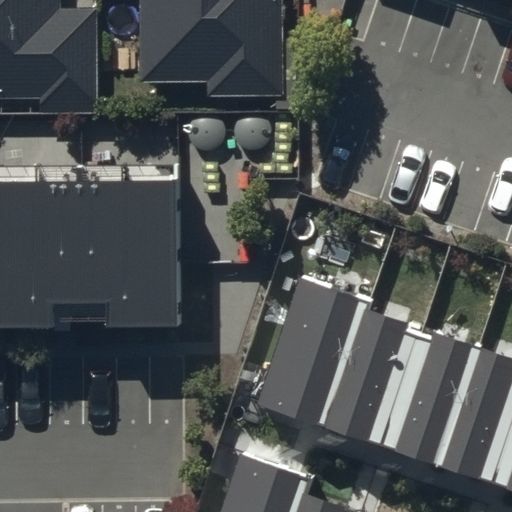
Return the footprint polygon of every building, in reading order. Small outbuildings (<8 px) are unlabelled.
[(0,0),(0,85),(41,85),(41,101),(96,101),(95,0),(0,0)] [(138,0),(140,68),(207,70),(207,83),(282,84),(280,0),(138,0)] [(176,262),(175,187),(81,188),(0,188),(0,314),(50,314),(50,299),(112,298),(112,313),(176,312),(176,262)] [(326,432),(365,314),(370,302),(307,281),(264,411),(326,432)] [(385,451),(424,334),(365,314),(326,432),(385,451)] [(439,469),(479,352),(424,334),(385,451),(439,469)] [(495,488),(511,437),(511,362),(479,352),(439,469),(495,488)] [(511,494),(511,437),(495,488),(511,494)] [(298,511),(306,492),(310,479),(248,459),(230,511),(298,511)] [(364,511),(306,492),(298,511),(364,511)]
